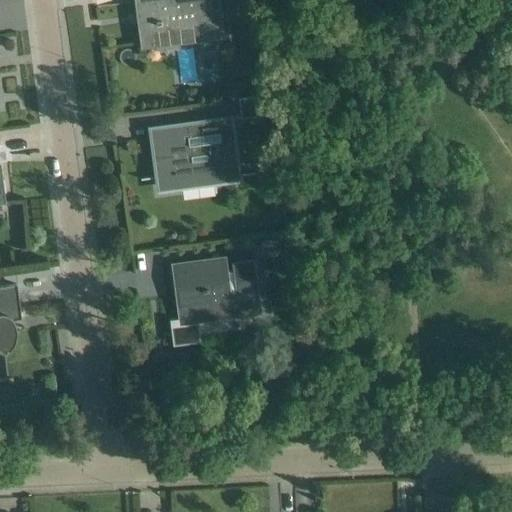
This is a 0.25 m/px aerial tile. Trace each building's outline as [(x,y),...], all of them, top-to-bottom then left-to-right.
[(136,0),(138,12),(140,12),(142,24),(140,25),(142,45),(162,43),(184,40),(203,37),(222,35),(217,0),(136,0)] [(266,98),(239,101),(241,118),(269,115),(266,98)] [(240,174),(232,115),(186,121),(186,126),(175,127),(175,122),(153,125),(160,175),(140,178),(141,179),(180,174),(181,183),(213,178),(214,192),(216,192),(214,178),(254,173),(254,172),(240,174)] [(229,293),(224,257),(172,263),(178,314),(211,309),(212,319),(261,312),(253,258),(231,261),(236,292),(229,293)] [(10,379),(0,380),(0,402),(45,396),(34,310),(20,312),(17,284),(0,286),(0,349),(2,351),(6,351),(10,379)]
